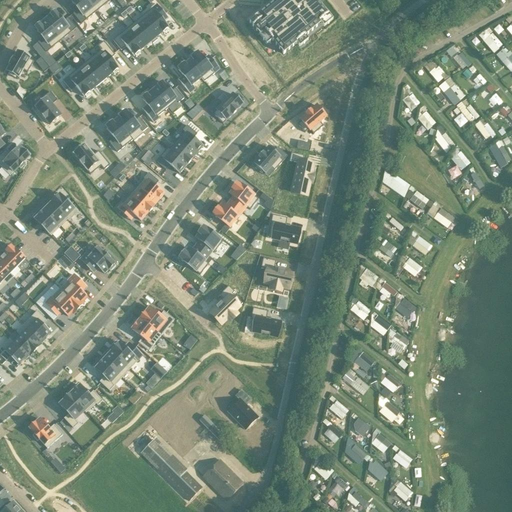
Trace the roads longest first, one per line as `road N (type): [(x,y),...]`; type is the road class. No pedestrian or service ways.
road 1 (residential): [(240,511),(266,477),(357,82),(378,41),(424,0)]
road 2 (residential): [(0,416),(68,356),(145,263)]
road 3 (residential): [(206,22),(48,148)]
road 4 (residential): [(145,263),(271,112)]
